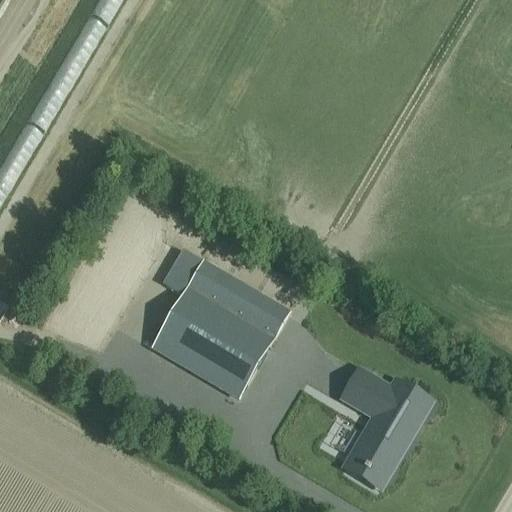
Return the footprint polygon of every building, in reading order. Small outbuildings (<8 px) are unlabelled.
[(377,119),(391,94),(289,40),(276,65),(377,119)] [(347,169),(366,135),(266,80),(253,104),(332,146),(326,158),(347,169)] [(223,171),(278,199),(280,195),(316,213),(323,197),(233,151),(223,171)] [(288,317),(202,266),(185,295),(271,346),(288,317)] [(238,401),(271,346),(185,295),(152,350),(238,401)] [(359,373),(341,403),(372,422),(373,422),(370,427),(376,430),(353,467),(364,473),(363,475),(367,477),(368,476),(384,485),(430,405),(395,385),(391,392),(359,373)] [(326,435),(314,456),(329,464),(341,443),(326,435)]
